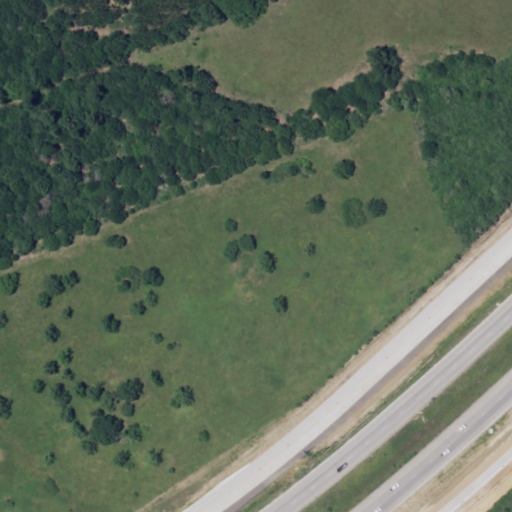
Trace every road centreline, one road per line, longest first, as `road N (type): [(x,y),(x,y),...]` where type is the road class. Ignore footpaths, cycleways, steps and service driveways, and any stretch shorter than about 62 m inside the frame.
road 1 (tertiary): [(511,244),(310,431),(209,511)]
road 2 (motorway): [(511,310),(279,511)]
road 3 (motorway): [(369,511),(511,383)]
